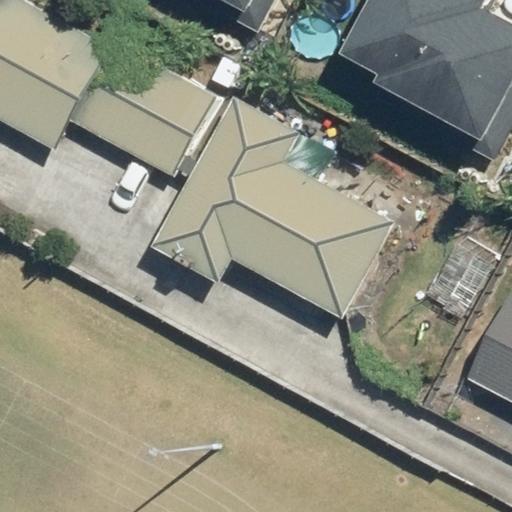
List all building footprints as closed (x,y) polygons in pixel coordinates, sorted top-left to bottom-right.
[(34,0),(0,0),(0,117),(65,154),(83,121),(185,178),(225,106),(123,49),(34,0)] [(231,0),(261,15),(268,0),(231,0)] [(386,0),(357,55),(395,75),(387,92),(492,148),(511,111),(511,15),(498,8),(502,0),(386,0)] [(419,194),(245,96),(159,249),(230,289),(245,262),(349,320),(419,194)] [(511,311),(475,379),(511,399),(511,311)]
